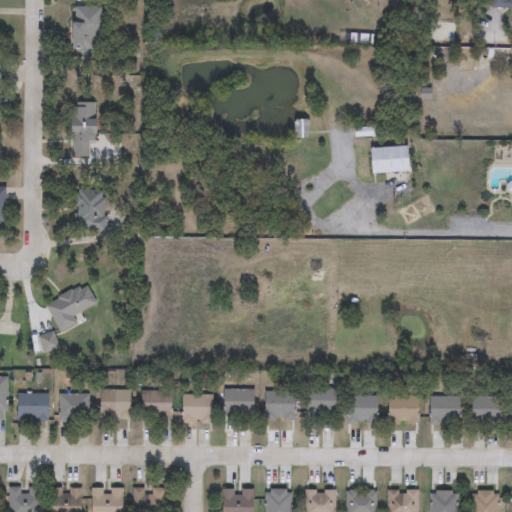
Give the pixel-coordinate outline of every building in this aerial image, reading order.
[(75,8),(102,9),(100,51),(73,50),(75,8)] [(72,157),(73,103),(98,103),(97,158),(72,157)] [(295,121),(309,121),(309,139),(295,139),(295,121)] [(410,173),(372,173),(372,148),(409,148),(410,173)] [(92,204),(101,195),(112,206),(91,227),(66,203),(79,191),(92,204)] [(45,305),(86,285),(96,305),(74,316),(77,324),(59,333),(45,305)] [(133,415),(100,415),(100,390),(133,390),(133,415)] [(224,390),(254,390),(254,416),(224,416),(224,390)] [(139,392),(172,392),(172,414),(139,414),(139,392)] [(265,392),(295,392),(295,421),(265,421),(265,392)] [(19,395),(50,395),(50,425),(19,425),(19,395)] [(59,395),(88,395),(88,423),(59,423),(59,395)] [(213,423),(183,423),(183,395),(213,395),(213,423)] [(347,425),(347,397),(377,397),(377,425),(347,425)] [(388,397),(418,397),(418,431),(388,431),(388,397)] [(336,417),(307,417),(307,398),(336,398),(336,417)] [(431,423),(431,398),(460,398),(460,423),(431,423)] [(501,425),(470,425),(470,398),(501,398),(501,425)] [(42,489),(42,511),(10,511),(10,489),(42,489)] [(51,511),(51,490),(68,489),(68,490),(83,489),(83,511),(51,511)] [(124,511),(92,511),(92,489),(124,489),(124,511)] [(133,511),(133,489),(147,489),(147,491),(166,491),(166,511),(133,511)] [(255,491),(255,511),(223,511),(223,491),(239,491),(255,491)] [(265,511),(265,491),(292,491),(292,511),(265,511)] [(305,511),(305,491),(336,491),(336,511),(305,511)] [(377,491),(377,511),(346,511),(346,491),(377,491)] [(388,511),(388,491),(418,491),(418,511),(388,511)] [(473,511),(473,492),(498,492),(498,511),(473,511)] [(457,493),(457,511),(431,511),(431,493),(457,493)]
